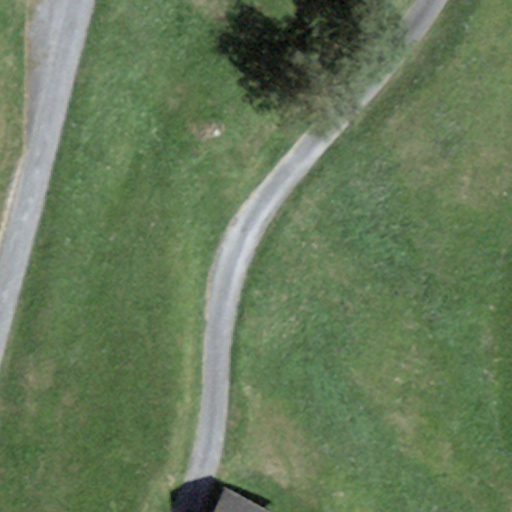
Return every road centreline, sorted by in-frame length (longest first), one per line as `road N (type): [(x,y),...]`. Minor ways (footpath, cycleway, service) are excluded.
road 1 (unclassified): [(185,511),(209,446),(217,326),(237,247),(281,180),(432,0)]
road 2 (unclassified): [(0,302),(75,0)]
